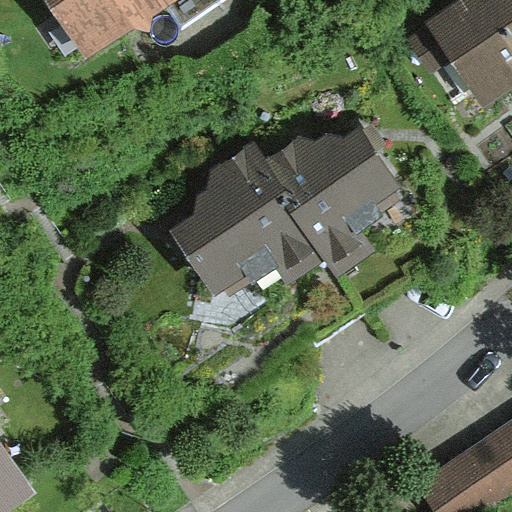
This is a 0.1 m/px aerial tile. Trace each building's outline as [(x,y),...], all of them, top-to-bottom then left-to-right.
[(159,0),(54,0),(87,48),(159,0)] [(511,85),(511,0),(461,0),(429,22),(485,104),(511,85)] [(305,137),(268,160),(295,205),(293,207),(326,262),(335,278),(377,253),(353,215),(394,191),(358,132),(340,143),(334,132),(310,146),(305,137)] [(295,205),(268,160),(258,143),(208,173),(219,190),(198,203),(207,216),(177,234),(212,292),(224,285),(231,296),(279,267),(289,284),(326,262),(293,207),(295,205)] [(434,511),(476,511),(511,495),(511,424),(414,470),(434,511)] [(0,506),(31,485),(0,438),(0,506)]
